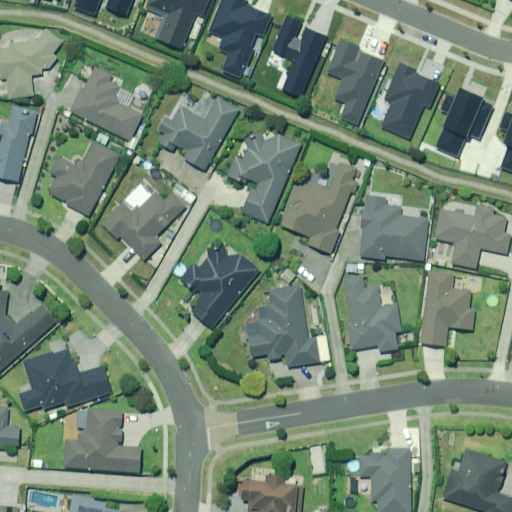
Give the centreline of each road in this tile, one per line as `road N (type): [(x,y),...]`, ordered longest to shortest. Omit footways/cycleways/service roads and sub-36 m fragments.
road 1 (residential): [(511,395),(424,394),(187,428)]
road 2 (residential): [(0,231),(50,250),(129,318),(170,368),(187,428)]
